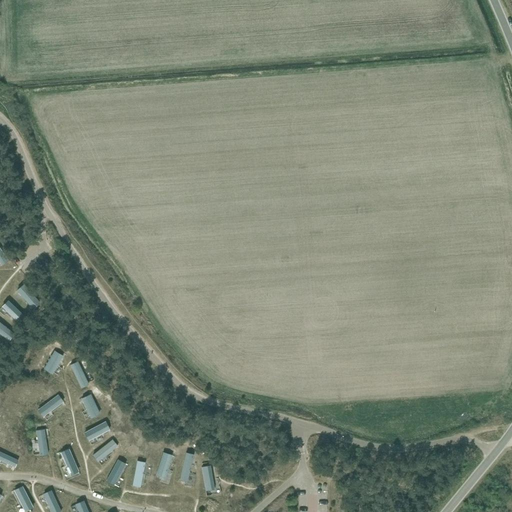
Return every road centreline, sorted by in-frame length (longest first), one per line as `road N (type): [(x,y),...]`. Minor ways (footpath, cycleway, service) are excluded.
road 1 (unclassified): [(0,118),(76,257),(183,389),(370,446),(466,439),(495,452)]
road 2 (track): [(78,360),(66,364),(65,383),(90,495)]
